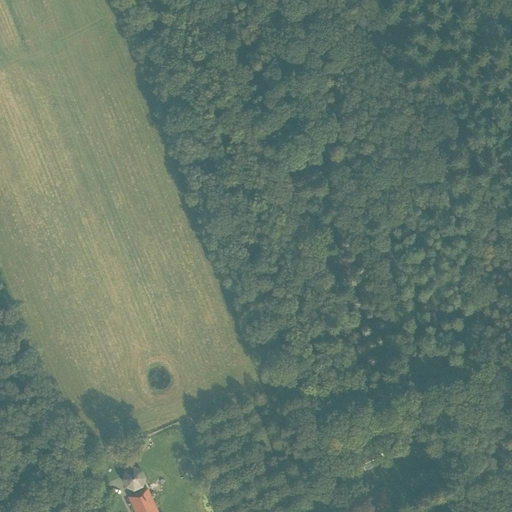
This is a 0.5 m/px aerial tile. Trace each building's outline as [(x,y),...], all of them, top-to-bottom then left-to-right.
[(133,454),(130,446),(114,452),(117,460),(133,454)] [(365,470),(381,463),(376,452),(360,459),(365,470)] [(144,469),(134,465),(126,469),(123,479),(127,487),(135,491),(144,487),(148,478),(144,469)] [(389,511),(394,511),(384,486),(367,493),(373,510),(372,510),(365,511),(389,511)] [(156,511),(146,489),(129,497),(136,511),(156,511)]
